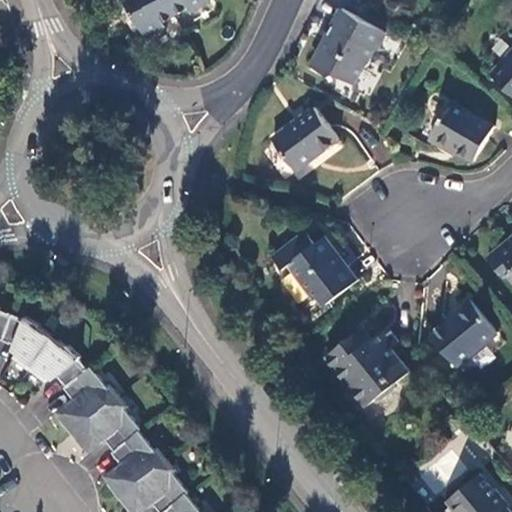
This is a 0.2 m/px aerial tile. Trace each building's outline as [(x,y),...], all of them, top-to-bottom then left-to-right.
[(124,0),(145,37),(163,28),(161,22),(186,8),(189,13),(206,4),(204,0),(124,0)] [(384,34),(341,10),(310,67),(328,77),(333,74),(349,83),(360,64),(365,62),(373,49),(375,50),(384,34)] [(511,50),(490,76),(511,95),(511,50)] [(492,129),(449,103),(427,140),(442,149),(444,147),(471,162),(492,129)] [(314,109),(271,140),(295,171),(337,141),(314,109)] [(305,232),(271,258),(282,272),(289,266),(322,308),(358,280),(325,238),(315,245),(305,232)] [(511,237),(486,258),(502,278),(511,271),(511,237)] [(496,334),(469,301),(451,315),(454,318),(430,337),(455,368),(496,334)] [(0,338),(3,340),(12,315),(0,310),(0,309),(1,307),(0,307),(0,338)] [(14,358),(28,369),(53,336),(40,327),(41,325),(27,316),(24,320),(12,315),(3,340),(14,345),(20,348),(14,358)] [(353,337),(326,358),(360,402),(371,403),(374,401),(381,402),(394,392),(395,384),(409,373),(391,350),(398,344),(386,328),(370,340),(373,343),(364,351),(353,337)] [(57,376),(66,387),(87,370),(79,359),(81,358),(69,345),(67,347),(53,336),(28,369),(46,382),(53,373),(57,376)] [(60,421),(70,434),(114,399),(117,397),(92,366),(87,370),(66,387),(64,389),(73,400),(56,413),(61,420),(60,421)] [(105,441),(113,452),(139,431),(114,399),(70,434),(81,448),(83,447),(88,454),(105,441)] [(109,486),(119,499),(164,462),(139,431),(113,452),(112,453),(120,464),(104,477),(110,485),(109,486)] [(145,511),(154,506),(158,511),(165,511),(188,495),(189,494),(164,462),(119,499),(129,511),(131,511),(145,511)] [(510,511),(479,475),(446,503),(452,511),(510,511)] [(200,511),(188,495),(165,511),(200,511)]
